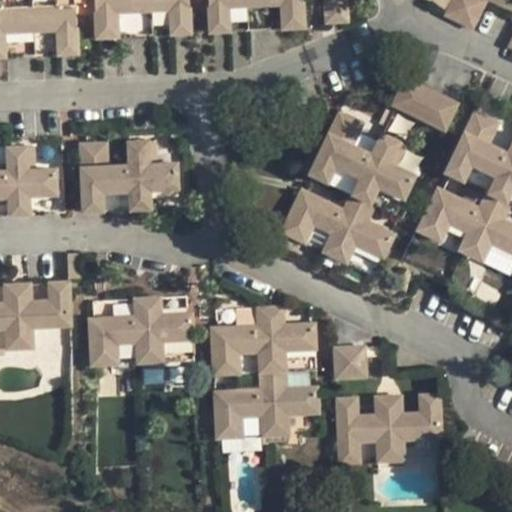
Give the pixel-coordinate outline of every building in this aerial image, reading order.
[(48,0),(49,14),(68,13),(67,0),(48,0)] [(87,1),(88,52),(184,50),(182,0),(152,0),(110,1),(87,1)] [(205,0),(206,49),(302,48),(301,0),(205,0)] [(460,0),(458,0),(446,28),(476,41),(489,13),(460,0)] [(324,2),(325,24),(350,23),(349,1),(324,2)] [(0,65),(69,63),(68,13),(49,14),(0,14),(0,65)] [(418,98),(403,128),(458,154),(471,124),(418,98)] [(491,132),(461,195),(480,203),(487,189),(511,199),(511,196),(511,169),(500,164),(510,142),(491,132)] [(352,137),(323,200),(342,209),(350,194),(373,204),(384,180),(361,169),(371,146),(352,137)] [(138,208),(138,224),(159,224),(159,208),(190,206),(185,179),(158,180),(157,155),(136,155),(137,181),(138,208)] [(89,158),(91,225),(112,225),(112,209),(138,208),(137,181),(111,183),(110,157),(89,158)] [(373,204),(366,221),(383,229),(385,230),(393,214),(416,224),(428,200),(404,190),(415,166),(395,157),(384,180),(373,204)] [(0,211),(15,212),(16,227),(36,226),(35,211),(64,210),(63,184),(35,183),(34,158),(15,159),(15,184),(0,184),(0,211)] [(454,213),(434,254),(452,263),(461,246),(484,256),(495,232),(454,213)] [(484,256),(476,273),(494,282),(502,265),(511,269),(511,217),(504,214),(495,232),(484,256)] [(315,218),(296,258),(315,267),(323,249),(346,260),(358,237),(315,218)] [(346,260),(339,278),(354,286),(364,268),(398,284),(409,260),(376,245),(383,229),(366,221),(358,237),(346,260)] [(0,332),(7,332),(8,339),(33,338),(33,331),(71,330),(71,284),(50,285),(50,302),(33,303),(6,304),(0,303),(0,332)] [(6,286),(6,304),(33,303),(32,285),(6,286)] [(140,342),(140,361),(160,360),(159,341),(196,340),(196,313),(160,315),(159,297),(139,298),(139,315),(140,342)] [(93,316),(94,362),(113,361),(113,343),(140,342),(139,315),(93,316)] [(266,378),(267,397),(286,396),(286,377),(323,376),(321,348),(285,350),(285,332),(266,333),(266,350),(266,378)] [(33,351),(33,338),(8,339),(8,351),(33,351)] [(219,351),(222,398),(240,397),(240,379),(266,378),(266,350),(219,351)] [(335,352),(336,383),(367,382),(365,351),(335,352)] [(336,398),(338,463),(360,462),(359,443),(377,442),(377,449),(403,448),(402,442),(440,440),(438,395),(419,395),(420,412),(401,413),(377,414),(357,414),(357,397),(336,398)] [(269,442),(270,460),(287,460),(287,442),(325,440),(323,412),(287,412),(286,396),(267,397),(268,413),(269,442)] [(376,397),(377,414),(401,413),(401,397),(376,397)] [(222,415),(224,461),(243,462),(242,443),(269,442),(268,413),(222,415)] [(404,462),(403,448),(377,449),(377,463),(404,462)]
